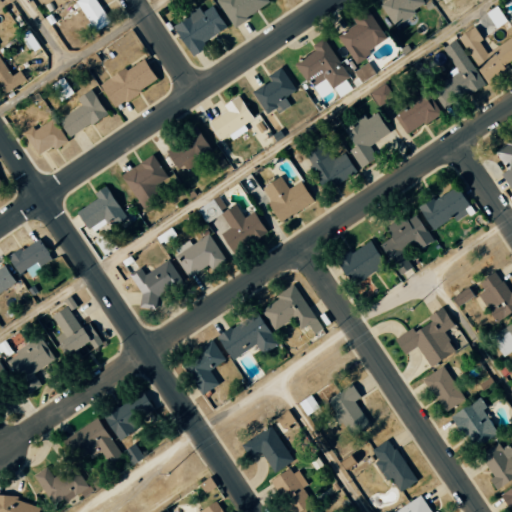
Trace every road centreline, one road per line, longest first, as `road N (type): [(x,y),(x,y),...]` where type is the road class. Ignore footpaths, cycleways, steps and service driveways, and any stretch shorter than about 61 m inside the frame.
road 1 (residential): [(0,453),(511,104)]
road 2 (residential): [(254,511),(0,134)]
road 3 (residential): [(0,226),(331,0)]
road 4 (residential): [(480,511),(300,249)]
